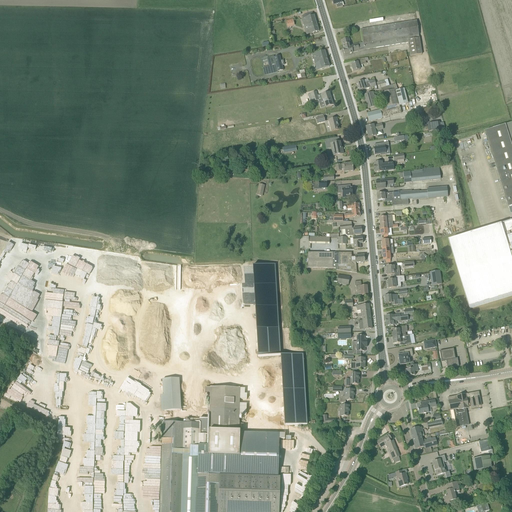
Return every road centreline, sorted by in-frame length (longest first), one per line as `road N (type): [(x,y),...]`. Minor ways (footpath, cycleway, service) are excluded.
road 1 (secondary): [(386,387),(361,141),(319,0)]
road 2 (unknown): [(115,394),(132,364),(158,371),(144,417),(137,511)]
road 3 (unknown): [(75,511),(77,399),(87,385),(115,394)]
road 4 (secondary): [(324,511),(382,403)]
